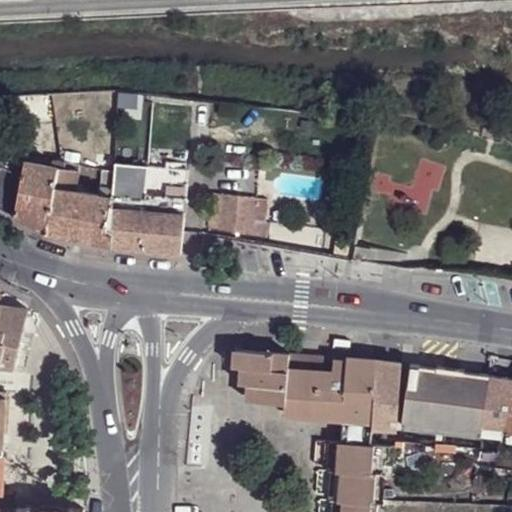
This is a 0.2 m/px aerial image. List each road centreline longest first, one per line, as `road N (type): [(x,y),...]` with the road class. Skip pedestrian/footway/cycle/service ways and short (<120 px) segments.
road 1 (secondary): [(511,333),(241,300)]
road 2 (residential): [(0,503),(136,500)]
road 3 (tertiary): [(38,272),(104,388)]
road 4 (tertiary): [(156,399),(183,354),(241,300)]
